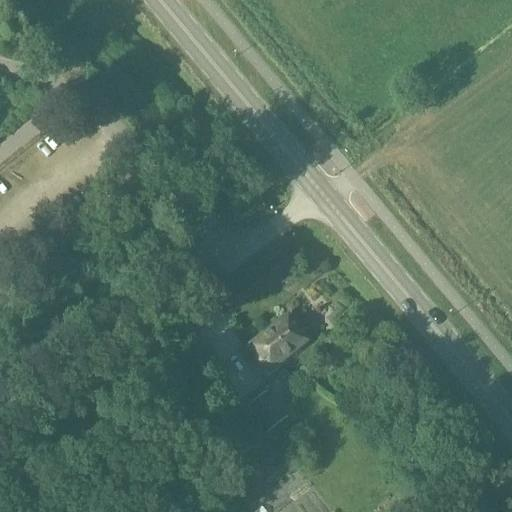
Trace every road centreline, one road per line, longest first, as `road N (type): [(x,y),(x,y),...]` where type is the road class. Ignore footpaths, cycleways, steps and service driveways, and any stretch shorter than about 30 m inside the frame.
road 1 (unclassified): [(0,439),(321,194)]
road 2 (primary): [(511,428),(321,194)]
road 3 (primary): [(321,194),(157,0)]
